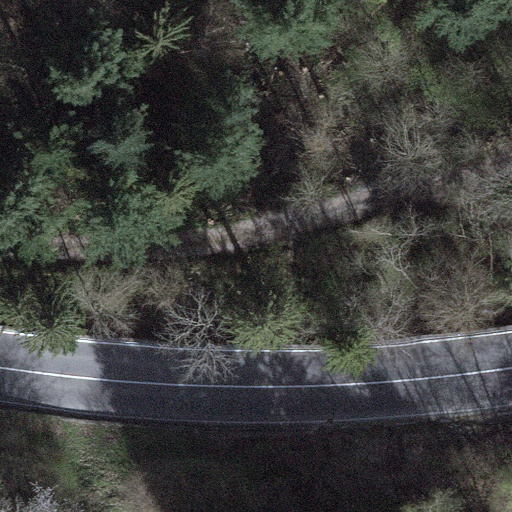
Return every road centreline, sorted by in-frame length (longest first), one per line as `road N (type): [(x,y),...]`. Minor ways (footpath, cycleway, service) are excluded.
road 1 (track): [(0,239),(198,243),(511,167)]
road 2 (primary): [(511,369),(270,387),(0,367)]
